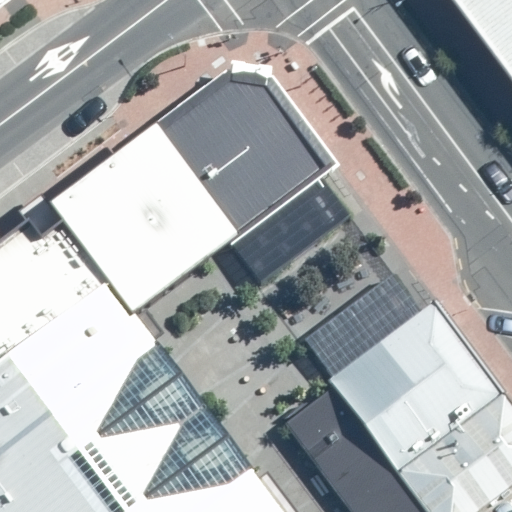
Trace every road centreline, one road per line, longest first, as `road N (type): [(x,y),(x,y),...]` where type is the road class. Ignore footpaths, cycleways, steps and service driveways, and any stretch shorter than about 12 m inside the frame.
road 1 (tertiary): [(511,223),(346,0)]
road 2 (secondary): [(0,118),(158,0)]
